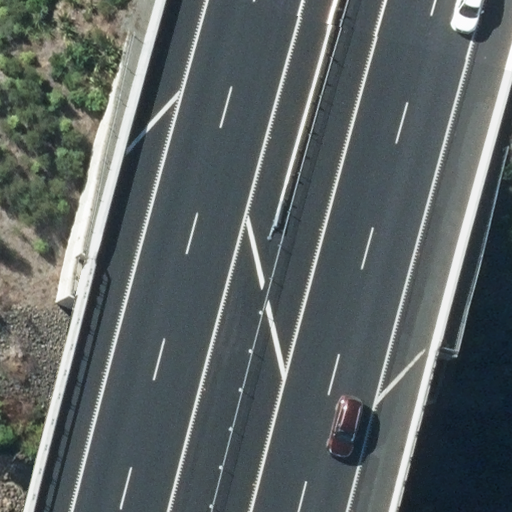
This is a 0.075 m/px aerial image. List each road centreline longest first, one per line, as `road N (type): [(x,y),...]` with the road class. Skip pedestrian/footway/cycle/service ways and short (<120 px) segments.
road 1 (motorway): [(444,0),(302,511)]
road 2 (motorway): [(127,511),(267,0)]
